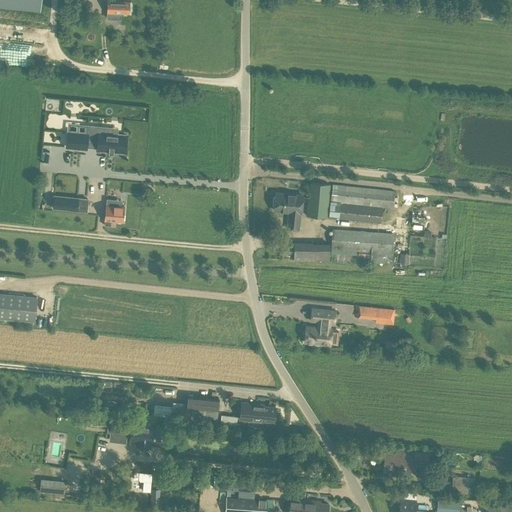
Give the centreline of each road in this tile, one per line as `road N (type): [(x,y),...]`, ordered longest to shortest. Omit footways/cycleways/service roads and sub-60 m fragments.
road 1 (unclassified): [(364,511),(258,325),(241,178),(243,0)]
road 2 (unknown): [(297,396),(0,367)]
